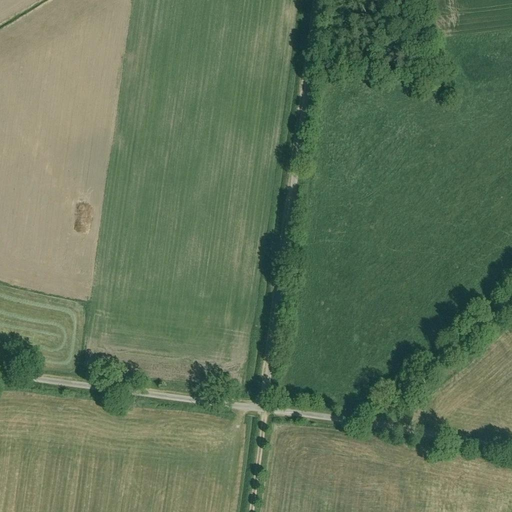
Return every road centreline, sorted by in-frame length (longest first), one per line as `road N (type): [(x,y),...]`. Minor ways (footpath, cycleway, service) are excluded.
road 1 (unclassified): [(261,411),(316,0)]
road 2 (residential): [(0,372),(261,411)]
road 3 (residential): [(261,411),(511,449)]
road 4 (track): [(511,293),(351,423)]
